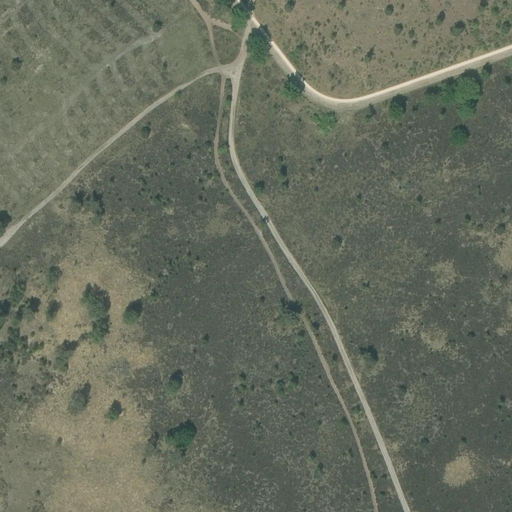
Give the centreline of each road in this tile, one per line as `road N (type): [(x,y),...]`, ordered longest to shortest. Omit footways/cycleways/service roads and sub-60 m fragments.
road 1 (unknown): [(374,511),(344,411),(216,165),(222,79),(206,18)]
road 2 (track): [(407,511),(324,310),(232,158),(238,69)]
road 3 (track): [(511,51),(361,103),(333,105),(305,91),(247,20)]
road 4 (track): [(238,69),(197,78),(154,104),(0,245)]
